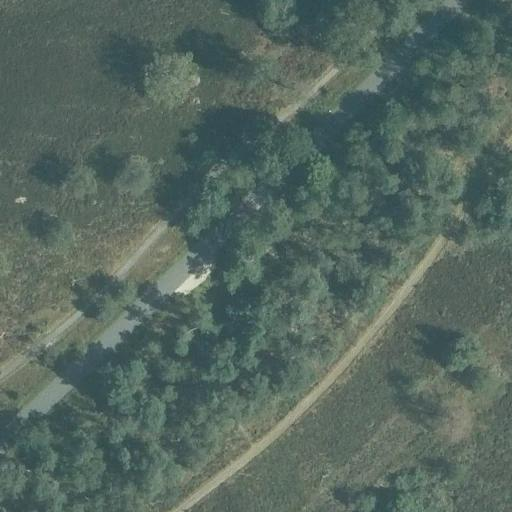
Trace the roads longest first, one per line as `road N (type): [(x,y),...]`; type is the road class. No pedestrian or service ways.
road 1 (tertiary): [(0,442),(458,0)]
road 2 (track): [(180,511),(356,352),(511,147)]
